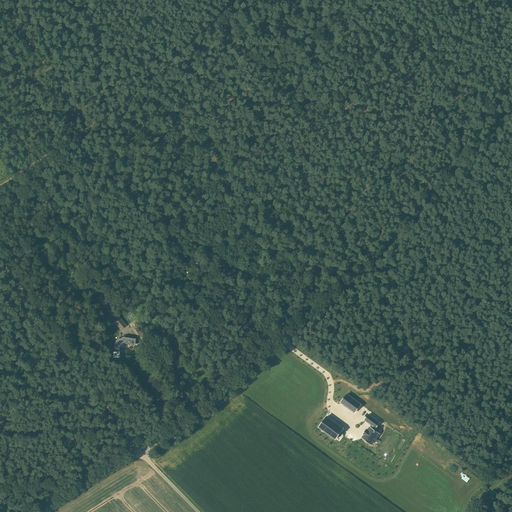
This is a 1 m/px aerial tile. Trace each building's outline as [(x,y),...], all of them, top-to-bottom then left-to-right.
[(197,257),(191,262),(197,268),(200,265),(203,263),(197,257)] [(62,269),(56,261),(49,266),(55,274),(62,269)] [(112,308),(101,295),(98,298),(109,311),(112,308)] [(118,316),(113,321),(121,330),(126,326),(118,316)] [(79,329),(74,323),(68,328),(72,334),(79,329)] [(134,340),(123,338),(115,345),(114,357),(118,357),(119,347),(124,343),(134,344),(134,340)]
